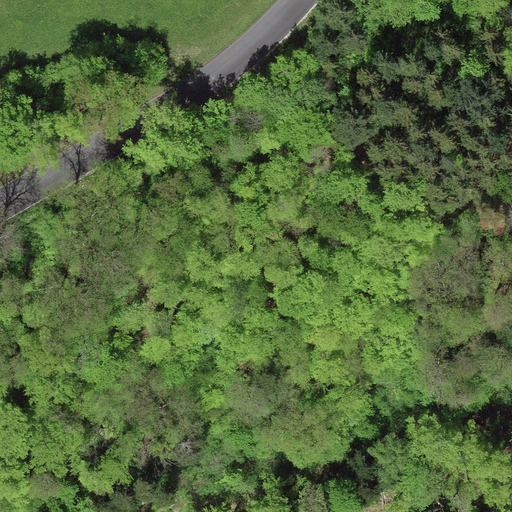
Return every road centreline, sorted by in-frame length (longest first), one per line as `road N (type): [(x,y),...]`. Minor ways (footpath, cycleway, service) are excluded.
road 1 (tertiary): [(0,209),(188,99),(308,0)]
road 2 (track): [(211,511),(383,444),(511,409)]
